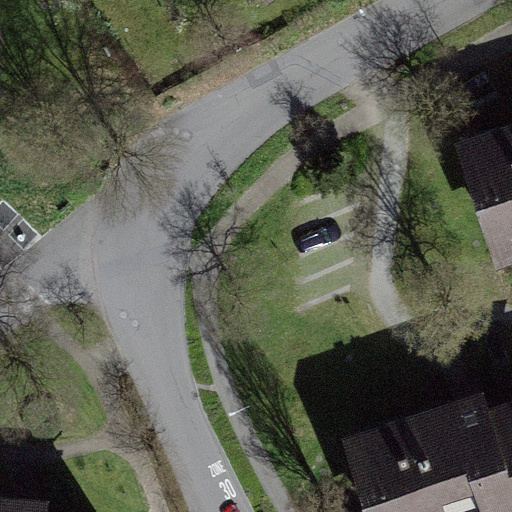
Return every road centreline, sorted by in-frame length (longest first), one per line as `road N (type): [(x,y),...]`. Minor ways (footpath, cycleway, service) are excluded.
road 1 (residential): [(130,227),(231,125),(438,0)]
road 2 (residential): [(130,227),(152,331),(226,511)]
road 3 (residential): [(0,309),(130,227)]
